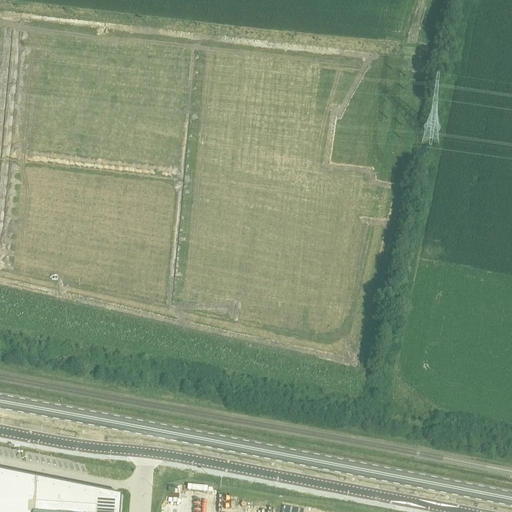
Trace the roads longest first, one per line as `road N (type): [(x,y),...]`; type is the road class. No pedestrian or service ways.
road 1 (primary): [(511,497),(0,400)]
road 2 (unclassified): [(0,430),(462,511)]
